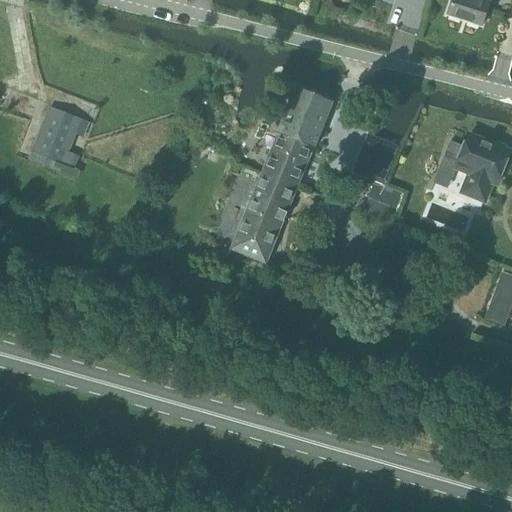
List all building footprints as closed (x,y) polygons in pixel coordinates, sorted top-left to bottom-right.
[(453,0),(448,15),(481,26),(490,0),(453,0)] [(231,249),(266,264),(314,147),(315,148),(333,104),(296,89),(281,126),(275,123),(270,133),(277,137),(231,249)] [(51,107),(32,153),(74,169),(79,156),(68,152),(76,134),(83,137),(89,123),(81,120),(51,107)] [(453,178),(457,168),(474,175),(467,191),(486,199),(493,182),(498,184),(511,153),(468,136),(464,147),(451,141),(438,172),(453,178)] [(362,157),(356,172),(385,183),(390,169),(362,157)] [(376,182),(362,215),(391,226),(404,194),(376,182)] [(346,273),(340,287),(351,292),(357,278),(346,273)] [(489,310),(485,319),(505,327),(509,317),(489,310)]
